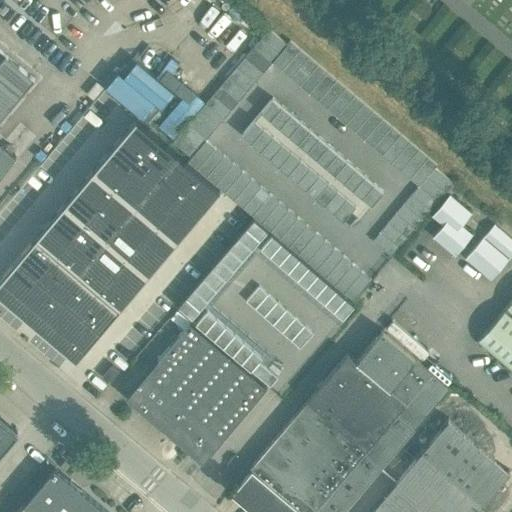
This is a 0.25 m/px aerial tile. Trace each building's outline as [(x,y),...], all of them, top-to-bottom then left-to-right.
[(268,28),(260,37),(279,53),(272,61),(281,69),(299,47),(290,40),(286,44),(268,28)] [(260,37),(245,56),(263,71),(272,61),(279,53),(260,37)] [(299,47),(281,69),(290,77),(308,55),(299,47)] [(0,118),(34,78),(0,49),(0,173),(15,156),(0,143),(0,118)] [(308,55),(290,77),(299,84),(317,63),(308,55)] [(245,56),(236,66),(254,82),(263,71),(245,56)] [(317,63),(299,84),(309,92),(327,70),(317,63)] [(236,66),(228,75),(246,91),(254,82),(236,66)] [(327,70),(309,92),(318,100),(336,78),(327,70)] [(228,75),(220,84),(239,100),(246,91),(228,75)] [(336,78),(318,100),(327,107),(345,86),(336,78)] [(220,84),(212,94),(231,109),(239,100),(220,84)] [(345,86),(327,107),(336,115),(354,94),(345,86)] [(212,94),(205,103),(223,118),(231,109),(212,94)] [(354,94),(336,115),(345,123),(363,102),(354,94)] [(273,97),(241,134),(342,219),(350,210),(360,218),(383,190),(273,97)] [(363,102),(345,123),(355,131),(373,109),(363,102)] [(205,103),(196,113),(214,129),(223,118),(205,103)] [(373,109),(355,131),(364,138),(382,117),(373,109)] [(196,113),(180,132),(198,147),(205,139),(214,129),(196,113)] [(382,117),(364,138),(373,146),(391,125),(382,117)] [(136,118),(121,135),(164,171),(178,154),(136,118)] [(391,125),(373,146),(382,154),(400,133),(391,125)] [(180,132),(172,141),(191,157),(187,160),(196,168),(214,146),(205,139),(198,147),(180,132)] [(400,133),(382,154),(391,162),(409,140),(400,133)] [(164,171),(121,135),(107,151),(150,188),(164,171)] [(409,140),(391,162),(401,169),(419,148),(409,140)] [(214,146),(196,168),(205,175),(223,154),(214,146)] [(419,148),(401,169),(410,177),(428,156),(419,148)] [(150,188),(107,151),(93,168),(136,204),(150,188)] [(221,190),(178,154),(164,171),(207,206),(221,190)] [(223,154),(205,175),(214,183),(232,162),(223,154)] [(428,156),(410,177),(419,185),(426,176),(445,191),(452,182),(434,166),(437,163),(428,156)] [(232,162),(214,183),(224,191),(242,169),(232,162)] [(136,204),(93,168),(79,185),(122,221),(136,204)] [(242,169),(224,191),(233,199),(251,177),(242,169)] [(164,171),(150,188),(193,223),(207,206),(164,171)] [(419,185),(411,194),(429,210),(445,191),(426,176),(419,185)] [(251,177),(233,199),(242,206),(260,185),(251,177)] [(122,221),(79,185),(64,202),(108,238),(122,221)] [(260,185),(242,206),(251,214),(269,193),(260,185)] [(150,188),(136,204),(179,240),(193,223),(150,188)] [(269,193),(251,214),(256,218),(261,222),(278,200),(269,193)] [(485,234),(465,217),(470,211),(449,193),(432,213),(443,223),(433,235),(454,252),(469,234),(478,242),(466,257),(490,277),(511,251),(511,238),(494,223),(485,234)] [(411,194),(403,203),(422,219),(429,210),(411,194)] [(278,200),(261,222),(270,230),(288,208),(278,200)] [(108,238),(64,202),(50,218),(94,255),(108,238)] [(403,203),(396,213),(414,228),(422,219),(403,203)] [(136,204),(122,221),(165,257),(179,240),(136,204)] [(288,208),(270,230),(279,237),(297,216),(288,208)] [(396,213),(388,222),(407,237),(414,228),(396,213)] [(297,216),(279,237),(288,245),(306,224),(297,216)] [(254,217),(178,304),(180,306),(193,317),(196,320),(195,321),(259,376),(261,375),(270,382),(278,373),(268,366),(275,358),(211,303),(256,251),(338,321),(354,303),(254,217)] [(94,255),(50,218),(36,235),(37,236),(58,254),(80,272),(94,255)] [(122,221),(108,238),(150,274),(165,257),(122,221)] [(388,222),(380,231),(399,246),(407,237),(388,222)] [(306,224),(288,245),(297,253),(315,231),(306,224)] [(315,231),(297,253),(307,261),(325,239),(315,231)] [(380,231),(373,240),(391,256),(399,246),(380,231)] [(37,236),(0,280),(0,287),(18,302),(58,254),(37,236)] [(108,238),(94,255),(136,291),(150,274),(108,238)] [(325,239),(307,261),(316,268),(334,247),(325,239)] [(334,247),(316,268),(325,276),(343,255),(334,247)] [(39,320),(80,272),(58,254),(18,302),(39,320)] [(101,290),(122,308),(136,291),(94,255),(80,272),(101,290)] [(343,255),(325,276),(334,284),(352,262),(343,255)] [(352,262),(334,284),(343,292),(361,270),(352,262)] [(361,270),(343,292),(353,299),(371,278),(361,270)] [(60,338),(101,290),(80,272),(39,320),(60,338)] [(259,285),(246,300),(255,308),(268,293),(259,285)] [(60,338),(81,356),(122,308),(101,290),(60,338)] [(268,293),(255,308),(264,315),(277,300),(268,293)] [(511,298),(475,342),(511,372),(511,298)] [(277,300),(264,315),(273,323),(286,308),(277,300)] [(286,308),(273,323),(282,331),(295,316),(286,308)] [(295,316),(282,331),(291,339),(304,324),(295,316)] [(145,374),(126,396),(202,461),(221,439),(266,386),(190,321),(145,374)] [(304,324),(291,339),(300,347),(313,332),(304,324)] [(250,470),(231,491),(254,511),(342,511),(414,427),(449,386),(381,329),(355,359),(347,352),(308,398),(248,468),(250,470)] [(112,364),(102,376),(108,381),(118,370),(112,364)] [(0,452),(18,431),(0,416),(0,452)] [(473,511),(509,470),(448,418),(367,511),(473,511)] [(107,511),(80,489),(77,491),(69,483),(70,480),(54,466),(23,503),(26,505),(20,511),(107,511)]
